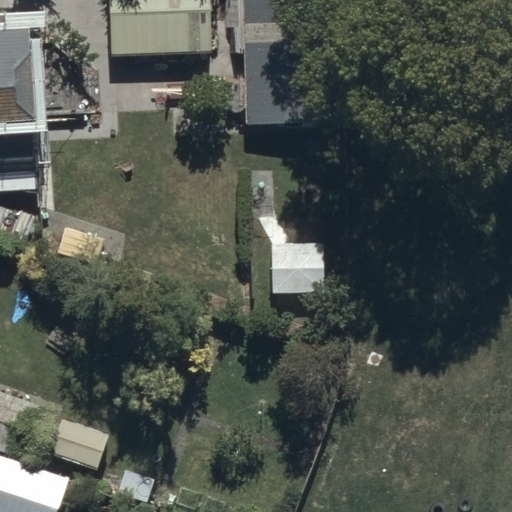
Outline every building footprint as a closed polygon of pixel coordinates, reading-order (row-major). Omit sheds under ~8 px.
[(331,0),(239,0),(241,135),(335,131),(331,0)] [(34,196),(33,179),(26,54),(0,54),(0,200),(35,200),(46,270),(117,282),(129,213),(34,196)] [(321,254),(268,253),(270,304),(322,302),(321,254)] [(43,436),(48,423),(0,407),(0,461),(30,471),(34,460),(95,482),(108,444),(61,428),(57,440),(43,436)] [(59,511),(68,488),(0,465),(0,511),(59,511)]
